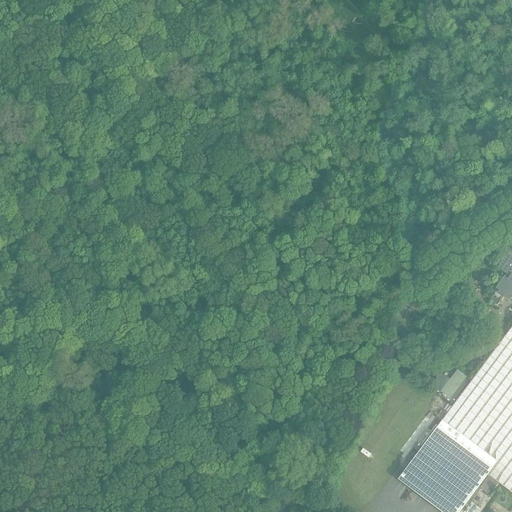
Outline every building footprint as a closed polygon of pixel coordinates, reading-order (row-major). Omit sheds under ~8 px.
[(491,197),(485,181),(465,188),(471,204),(491,197)] [(510,301),(511,298),(511,256),(508,253),(497,268),(509,277),(498,292),(510,301)] [(490,356),(437,427),(493,468),(488,474),(499,482),(511,492),(511,327),(505,337),(490,356)] [(432,385),(454,398),(468,375),(458,368),(452,378),(441,371),(432,385)] [(440,411),(436,416),(441,419),(445,414),(440,411)] [(437,427),(399,478),(443,511),(459,511),(479,487),(488,474),(493,468),(437,427)] [(488,476),(480,487),(486,492),(494,480),(488,476)] [(469,500),(461,511),(476,511),(480,508),(469,500)]
